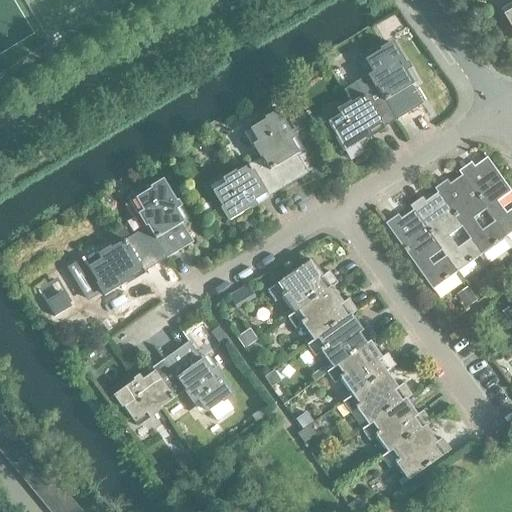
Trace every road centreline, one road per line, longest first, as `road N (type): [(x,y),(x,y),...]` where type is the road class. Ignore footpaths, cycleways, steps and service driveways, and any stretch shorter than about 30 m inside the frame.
road 1 (unclassified): [(0,141),(231,0)]
road 2 (residential): [(124,343),(348,205)]
road 3 (residential): [(468,410),(354,232),(348,205)]
road 4 (residential): [(348,205),(502,103)]
road 5 (residential): [(502,103),(412,0)]
